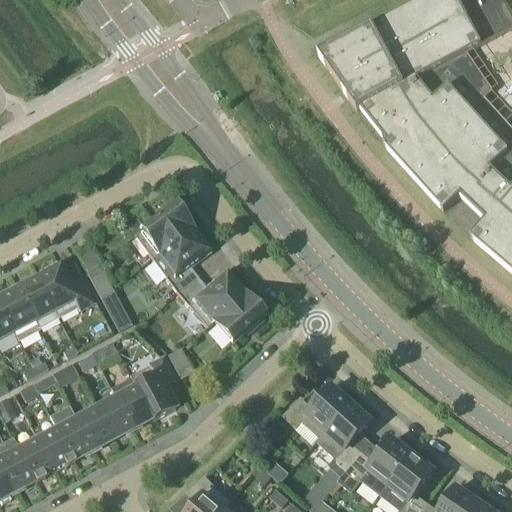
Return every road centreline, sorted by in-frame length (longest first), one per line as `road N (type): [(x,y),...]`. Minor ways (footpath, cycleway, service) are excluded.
road 1 (residential): [(313,327),(185,170),(173,167),(0,256)]
road 2 (residential): [(313,327),(188,452),(118,490)]
road 3 (residential): [(511,484),(313,327)]
road 4 (tertiary): [(342,297),(511,439)]
road 5 (tertiary): [(215,144),(342,297)]
road 6 (tertiary): [(87,0),(157,93),(215,144)]
road 7 (tertiary): [(215,144),(187,88),(114,0)]
